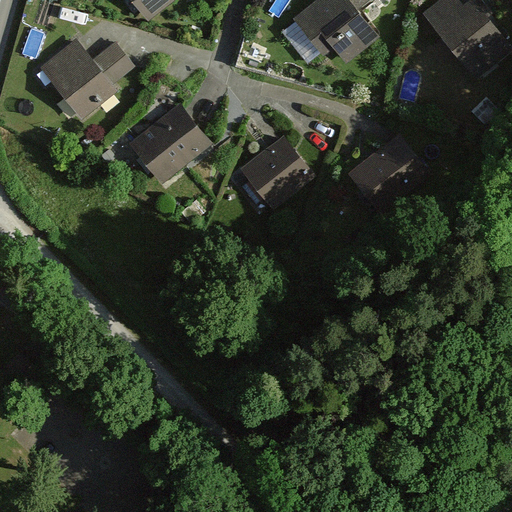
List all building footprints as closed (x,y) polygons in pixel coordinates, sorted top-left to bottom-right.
[(128,0),(146,26),(185,0),(128,0)] [(293,0),(338,63),(376,35),(354,4),(359,0),(293,0)] [(473,0),(446,0),(426,17),(477,75),(511,44),(473,0)] [(79,36),(39,68),(88,129),(148,82),(115,41),(96,57),(79,36)] [(182,106),(131,147),(164,189),(215,148),(182,106)] [(398,124),(352,161),(390,209),(437,171),(398,124)] [(279,126),(240,157),(272,196),(311,165),(279,126)] [(33,365),(20,352),(0,370),(0,379),(9,388),(33,365)] [(45,378),(35,368),(15,387),(26,397),(45,378)]
